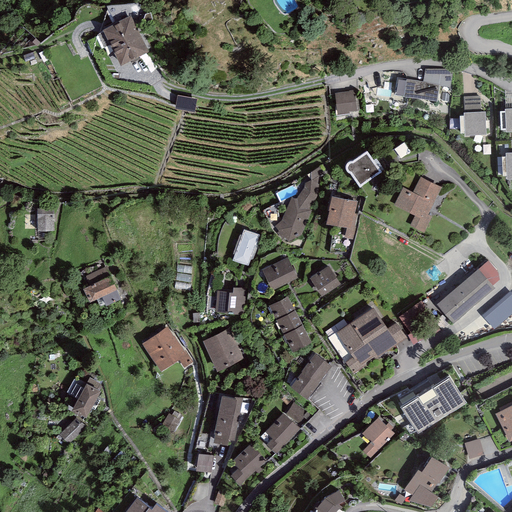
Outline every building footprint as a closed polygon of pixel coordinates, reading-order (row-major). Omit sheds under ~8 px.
[(119,22),(102,30),(120,67),(149,53),(130,16),(119,22)] [(446,69),(425,69),(422,82),(439,85),(439,87),(450,88),(453,70),(446,69)] [(439,87),(439,85),(422,82),(397,78),(394,95),(437,102),(439,87)] [(349,91),(335,93),(337,115),(349,114),(349,112),(357,111),(354,90),(349,90),(349,91)] [(197,99),(177,96),(175,109),(194,112),(197,99)] [(480,96),(463,97),(464,110),(481,109),(480,96)] [(511,108),(505,109),(505,111),(500,112),(500,130),(505,130),(506,133),(511,132),(511,108)] [(485,112),(464,113),(464,116),(459,116),(460,133),(464,133),(465,136),(486,135),(486,129),(489,128),(488,121),(486,121),(485,112)] [(398,151),(403,159),(411,154),(406,146),(398,151)] [(359,188),(381,172),(367,151),(352,162),(350,162),(349,162),(348,162),(346,164),(345,166),(345,168),(345,170),(346,171),(347,173),(348,174),(349,174),(359,188)] [(511,152),(505,153),(505,157),(502,157),(502,177),(506,176),(506,180),(511,179),(511,152)] [(327,179),(319,167),(311,172),(311,180),(305,183),(304,187),(296,199),(294,199),(291,198),(282,220),(274,227),(279,232),(277,233),(282,239),(284,237),(288,242),(301,235),(321,184),(327,179)] [(441,187),(420,177),(412,192),(403,187),(394,205),(415,216),(410,226),(424,233),(431,217),(427,215),(441,187)] [(357,202),(331,197),(328,211),(329,211),(326,225),(346,229),(344,238),(353,240),(356,227),(355,226),(357,214),(354,214),(357,202)] [(53,209),(37,209),(37,231),(54,231),(53,209)] [(259,235),(243,230),(232,261),(248,266),(259,235)] [(297,277),(287,258),(261,271),(271,290),(297,277)] [(488,261),(478,269),(492,286),(500,280),(497,271),(488,261)] [(178,287),(193,289),(194,266),(180,265),(178,287)] [(329,266),(309,278),(320,297),(340,285),(329,266)] [(107,267),(85,276),(89,286),(83,289),(89,303),(102,298),(106,307),(121,300),(107,267)] [(478,269),(436,305),(453,324),(495,288),(492,286),(478,269)] [(233,293),(217,291),(215,312),(227,313),(227,314),(244,316),(247,289),(245,289),(233,288),(233,293)] [(511,313),(511,293),(510,291),(482,316),(493,329),(511,313)] [(268,306),(276,320),(294,311),(287,297),(268,306)] [(373,308),(337,333),(354,358),(346,363),(354,374),(397,344),(387,329),(373,308)] [(302,325),(294,311),(276,320),(284,335),(302,325)] [(396,323),(387,329),(397,344),(406,338),(396,323)] [(312,343),(302,325),(284,335),(293,353),(312,343)] [(167,326),(142,344),(161,372),(179,360),(184,367),(193,361),(186,350),(184,351),(167,326)] [(229,329),(202,342),(217,372),(244,359),(229,329)] [(302,372),(318,384),(331,366),(314,354),(301,372),(302,372)] [(307,400),(318,384),(302,372),(290,388),(307,400)] [(449,376),(400,407),(417,434),(466,403),(449,376)] [(100,384),(89,378),(71,411),(85,419),(101,392),(97,390),(100,384)] [(234,399),(221,397),(214,434),(215,435),(213,443),(227,446),(228,440),(234,441),(243,399),(234,397),(234,399)] [(307,413),(294,403),(286,414),(299,424),(307,413)] [(511,405),(495,414),(509,442),(511,440),(511,405)] [(181,419),(169,413),(166,420),(178,426),(181,419)] [(300,429),(283,413),(265,432),(272,439),(266,445),(276,454),(300,429)] [(86,427),(76,417),(59,435),(69,444),(86,427)] [(370,458),(394,433),(391,430),(386,425),(378,417),(362,434),(371,443),(363,451),(370,458)] [(479,439),(464,443),(469,460),(484,455),(479,439)] [(267,461),(251,443),(231,461),(238,469),(230,476),(239,486),(255,472),(257,474),(262,470),(260,467),(267,461)] [(213,456),(198,454),(196,471),(211,473),(213,456)] [(449,468),(431,457),(421,472),(418,470),(403,490),(413,496),(409,501),(430,507),(438,497),(431,492),(437,483),(439,484),(449,468)] [(314,509),(312,511),(339,511),(342,508),(339,505),(345,500),(339,491),(325,499),(314,509)] [(404,499),(398,495),(394,500),(401,504),(404,499)] [(165,511),(156,505),(152,510),(136,498),(125,511),(165,511)]
